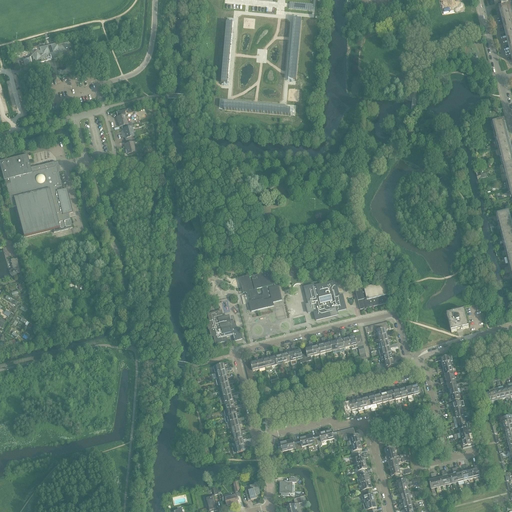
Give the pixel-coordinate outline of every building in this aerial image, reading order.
[(499,9),(511,59),(511,8),(511,6),(510,0),(507,1),(506,0),(494,0),(494,1),(495,0),(496,4),(494,4),(495,5),(498,4),(500,8),(499,9)] [(293,47),(290,79),(296,80),(301,20),(295,19),(293,47)] [(227,23),(221,83),(227,84),(230,54),(233,24),(227,23)] [(40,51),(38,52),(38,51),(37,52),(30,58),(32,65),(70,55),(67,43),(58,45),(58,44),(50,46),(51,47),(48,48),(48,47),(40,49),(40,50),(41,51),(40,51)] [(224,104),(224,110),(290,116),(290,109),(224,104)] [(125,116),(116,118),(117,118),(119,127),(122,126),(123,130),(124,129),(131,127),(133,127),(132,124),(128,125),(128,124),(127,125),(125,116)] [(511,157),(503,121),(492,123),(511,198),(511,157)] [(126,138),(125,138),(126,141),(133,139),(133,137),(135,136),(134,136),(131,127),(124,129),(126,138)] [(133,139),(126,141),(126,144),(124,145),(125,145),(127,154),(136,152),(135,152),(133,143),(134,143),(133,139)] [(57,167),(56,163),(57,163),(56,162),(30,168),(27,155),(0,161),(0,166),(4,181),(5,180),(12,208),(16,207),(23,238),(53,230),(53,233),(60,232),(72,228),(69,214),(73,213),(67,190),(67,189),(63,190),(58,173),(56,173),(55,168),(57,167)] [(511,230),(507,212),(497,215),(511,274),(511,230)] [(11,261),(13,269),(10,270),(10,274),(12,276),(15,276),(17,274),(20,273),(16,259),(11,261)] [(273,306),(273,305),(273,303),(282,301),(279,285),(275,286),(271,272),(268,272),(268,273),(267,273),(252,276),(251,275),(239,278),(243,293),(246,292),(247,292),(249,292),(250,294),(249,294),(252,302),(251,302),(249,302),(249,303),(252,312),(266,308),(273,306)] [(315,284),(316,287),(314,288),(314,287),(314,285),(303,287),(307,302),(308,302),(308,304),(306,305),(308,314),(313,312),(316,322),(338,316),(338,315),(337,312),(347,310),(343,295),(339,295),(336,281),(333,281),(333,282),(332,282),(316,285),(316,284),(315,284)] [(356,291),(356,293),(360,310),(364,309),(364,308),(366,308),(366,309),(371,308),(390,303),(385,283),(364,288),(364,291),(362,291),(361,290),(360,289),(358,289),(357,290),(356,291)] [(458,311),(458,312),(453,313),(447,314),(451,333),(457,331),(457,330),(462,329),(463,330),(469,329),(464,310),(458,311)] [(222,311),(207,314),(209,322),(206,323),(208,330),(209,330),(211,337),(214,337),(215,344),(227,341),(226,338),(233,336),(235,341),(242,339),(239,328),(237,328),(235,321),(230,322),(229,317),(224,318),(222,311)] [(377,331),(376,331),(378,337),(387,335),(386,334),(385,330),(385,329),(382,329),(380,330),(377,331)] [(346,333),(348,339),(344,340),(343,340),(345,349),(351,347),(349,338),(350,338),(349,332),(346,333)] [(386,334),(387,335),(378,337),(380,344),(388,341),(388,340),(387,337),(393,335),(392,332),(386,334)] [(336,335),(334,336),(335,342),(331,343),(330,343),(333,352),(333,354),(339,353),(337,341),(338,341),(336,335)] [(341,337),(342,340),(338,341),(337,341),(339,353),(346,351),(345,349),(343,340),(344,340),(343,337),(341,337)] [(350,338),(349,338),(351,347),(357,345),(358,345),(357,345),(357,342),(356,339),(355,337),(354,337),(350,338)] [(324,338),(321,339),(322,343),(320,344),(319,345),(319,346),(318,346),(320,355),(326,353),(324,345),(326,344),(324,338)] [(388,340),(388,341),(380,344),(381,350),(390,348),(390,346),(389,342),(392,342),(391,339),(388,340)] [(326,344),(324,345),(326,353),(333,352),(330,343),(331,343),(331,340),(328,340),(329,343),(326,344)] [(307,347),(305,349),(306,353),(304,355),(306,362),(309,361),(311,358),(311,357),(314,356),(312,348),(313,347),(312,341),(309,342),(310,348),(308,349),(307,347)] [(316,343),(317,346),(313,347),(312,348),(314,356),(320,355),(318,346),(319,346),(319,345),(318,343),(316,343)] [(397,344),(390,346),(390,348),(381,350),(379,350),(380,357),(391,354),(391,353),(390,349),(398,347),(397,344)] [(298,349),(298,351),(296,352),(294,346),(291,346),(293,352),(294,352),(297,361),(300,360),(300,361),(303,363),(306,362),(304,355),(302,355),(301,350),(300,351),(301,350),(298,349)] [(282,349),(279,350),(280,356),(282,355),(284,364),(290,362),(288,354),(287,354),(283,355),(282,349)] [(294,352),(293,352),(289,353),(288,350),(286,351),(287,354),(288,354),(290,362),(291,366),(297,364),(297,361),(294,352)] [(276,357),(274,357),(271,358),(269,352),(266,353),(268,359),(269,358),(272,367),(278,365),(276,357)] [(391,354),(380,357),(382,363),(384,362),(393,360),(393,359),(392,355),(395,354),(394,352),(391,353),(391,354)] [(282,355),(280,356),(277,356),(276,353),(274,354),(274,357),(276,357),(278,365),(284,364),(282,355)] [(257,355),(254,356),(255,362),(257,361),(259,370),(265,369),(263,360),(262,360),(258,361),(257,355)] [(451,356),(435,360),(435,363),(441,361),(442,364),(450,362),(453,362),(451,356)] [(263,357),(261,357),(262,360),(263,360),(265,369),(272,367),(269,358),(268,359),(264,360),(263,357)] [(386,368),(384,369),(385,372),(391,371),(391,372),(396,371),(395,367),(398,367),(397,364),(394,365),(393,361),(399,360),(399,357),(393,359),(393,360),(384,362),(386,368)] [(252,368),(253,371),(253,372),(259,370),(257,361),(255,362),(252,363),(251,363),(251,366),(252,368)] [(215,367),(213,367),(215,374),(226,371),(225,369),(224,366),(227,365),(227,363),(223,364),(223,365),(215,367)] [(226,372),(232,371),(231,368),(225,369),(226,371),(215,374),(217,380),(227,377),(227,376),(226,372)] [(228,382),(227,378),(230,377),(230,375),(227,376),(227,377),(217,380),(216,380),(218,386),(220,386),(229,383),(228,382)] [(228,382),(229,383),(220,386),(222,392),(230,390),(230,388),(229,385),(235,383),(234,380),(228,382)] [(413,386),(412,387),(414,396),(420,394),(421,396),(424,395),(422,391),(423,391),(422,388),(419,389),(418,386),(419,386),(418,382),(416,383),(417,385),(413,386)] [(412,384),(410,384),(410,387),(406,388),(405,388),(408,397),(414,396),(412,387),(413,386),(412,384)] [(400,390),(399,390),(401,399),(408,397),(405,388),(406,388),(406,385),(403,386),(404,389),(400,390)] [(401,399),(399,390),(400,390),(399,387),(393,388),(394,391),(393,391),(395,400),(401,399)] [(230,390),(222,392),(223,398),(232,396),(232,394),(231,391),(234,390),(233,388),(230,388),(230,390)] [(391,389),(392,392),(388,393),(387,393),(389,402),(395,400),(393,391),(394,391),(393,388),(391,389)] [(382,394),(381,395),(383,403),(389,402),(387,393),(388,393),(387,390),(385,390),(385,393),(382,394)] [(379,392),(379,395),(375,396),(374,396),(377,407),(377,405),(383,403),(381,395),(382,394),(381,391),(379,392)] [(233,401),(232,397),(238,396),(238,393),(232,394),(232,396),(223,398),(225,404),(233,402),(233,401)] [(369,397),(368,398),(371,408),(377,407),(374,396),(375,396),(375,393),(372,393),(373,395),(369,396),(369,397)] [(368,394),(366,395),(367,398),(363,399),(362,399),(365,410),(371,408),(368,398),(369,397),(369,396),(368,394)] [(357,401),(356,401),(358,410),(358,412),(365,410),(362,399),(363,399),(362,396),(360,397),(360,398),(356,399),(357,401)] [(357,401),(356,399),(356,398),(354,398),(354,401),(351,402),(350,402),(352,411),(358,410),(356,401),(357,401)] [(348,400),(348,403),(344,404),(344,401),(341,401),(342,405),(343,405),(345,413),(352,411),(350,402),(351,402),(350,399),(348,400)] [(235,408),(235,407),(234,403),(237,402),(236,400),(233,401),(233,402),(225,404),(226,410),(235,408)] [(463,401),(446,405),(447,408),(453,406),(453,409),(462,407),(465,407),(463,401)] [(235,407),(235,408),(226,410),(224,411),(225,417),(237,414),(236,413),(235,410),(241,408),(241,405),(235,407)] [(239,412),(236,413),(237,414),(225,417),(224,417),(225,418),(226,424),(227,423),(238,421),(238,419),(237,415),(240,415),(240,414),(239,412)] [(452,415),(449,416),(449,419),(453,418),(455,418),(456,420),(464,418),(467,417),(466,412),(463,413),(455,415),(452,415)] [(511,425),(511,418),(511,415),(501,418),(502,423),(503,423),(504,428),(511,425)] [(238,421),(227,423),(229,430),(231,429),(240,427),(239,426),(241,425),(240,422),(245,420),(244,418),(238,419),(238,421)] [(466,423),(457,425),(459,431),(467,429),(470,428),(469,423),(466,423)] [(240,428),(243,427),(242,425),(241,425),(239,426),(240,427),(231,429),(233,435),(241,433),(241,432),(240,428)] [(241,433),(233,435),(234,441),(243,439),(243,438),(242,434),(248,433),(247,430),(241,432),(241,433)] [(338,439),(336,434),(333,435),(332,431),(325,432),(328,441),(334,439),(335,441),(338,440),(338,439)] [(320,438),(317,439),(318,445),(322,444),(321,443),(328,441),(325,432),(319,434),(320,438)] [(469,434),(468,434),(460,436),(461,441),(470,439),(472,439),(471,433),(470,434),(470,433),(469,433),(469,434)] [(349,436),(347,436),(348,439),(350,439),(352,445),(360,443),(359,437),(354,438),(354,435),(353,435),(352,435),(349,436)] [(313,436),(306,437),(308,446),(309,448),(313,447),(313,445),(315,444),(315,446),(318,445),(317,439),(314,440),(313,436)] [(243,439),(234,441),(236,448),(244,445),(244,444),(243,440),(246,440),(246,437),(243,438),(243,439)] [(308,446),(306,437),(300,439),(301,443),(298,444),(299,450),(302,449),(302,447),(308,446)] [(463,449),(474,447),(474,446),(473,443),(471,443),(470,439),(461,441),(463,447),(463,449)] [(293,440),(287,442),(289,451),(295,449),(296,451),(299,450),(298,444),(294,445),(293,440)] [(236,448),(234,448),(235,454),(237,454),(245,452),(245,453),(249,452),(249,450),(246,450),(245,447),(251,445),(250,442),(244,444),(244,445),(236,448)] [(287,442),(280,444),(281,448),(278,449),(280,455),(283,454),(283,452),(289,451),(287,442)] [(352,445),(353,452),(351,452),(352,456),(358,454),(358,451),(362,450),(360,443),(352,445)] [(388,449),(385,450),(387,457),(386,457),(386,460),(387,460),(388,462),(399,460),(398,457),(396,458),(393,448),(389,449),(389,448),(388,449)] [(358,454),(352,456),(353,459),(355,458),(356,465),(365,463),(364,456),(359,457),(358,454)] [(399,460),(388,462),(389,467),(388,467),(389,470),(390,469),(398,467),(397,463),(400,463),(399,460)] [(356,465),(358,471),(356,472),(357,475),(363,473),(362,470),(367,469),(365,463),(356,465)] [(396,476),(403,474),(402,471),(399,471),(398,467),(390,469),(392,477),(395,476),(396,476)] [(363,473),(357,475),(358,478),(360,478),(361,484),(370,482),(368,476),(364,477),(363,473)] [(287,496),(287,497),(289,497),(289,494),(292,494),(292,483),(296,483),(296,479),(289,479),(289,483),(280,483),(280,494),(281,494),(281,496),(287,496)] [(226,503),(226,504),(227,506),(234,504),(234,505),(238,504),(238,501),(239,500),(237,492),(240,491),(238,482),(233,483),(236,494),(224,497),(226,503)] [(363,491),(361,491),(362,494),(368,493),(367,490),(372,489),(370,482),(361,484),(363,491)] [(251,490),(246,491),(248,501),(257,499),(256,495),(257,495),(260,494),(257,483),(254,483),(255,485),(250,486),(251,490)] [(368,493),(362,494),(363,498),(364,497),(366,504),(375,501),(373,495),(369,496),(368,493)] [(216,507),(217,507),(214,496),(204,498),(204,502),(206,502),(208,511),(213,511),(214,511),(218,511),(217,510),(216,510),(216,507)] [(290,506),(285,507),(286,511),(301,511),(299,504),(302,503),(301,498),(294,499),(295,505),(290,506)] [(372,511),(372,509),(377,508),(375,501),(366,504),(368,510),(366,511),(372,511)]
